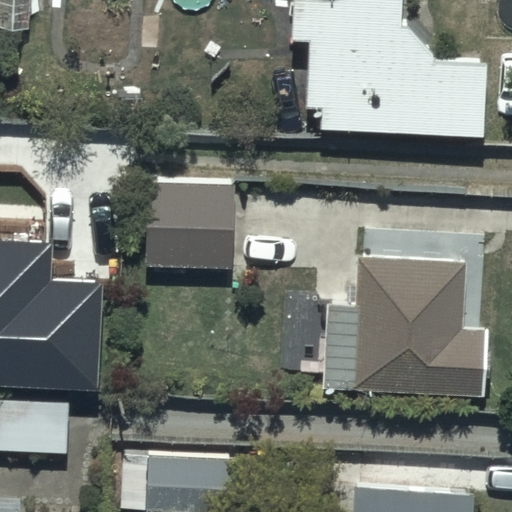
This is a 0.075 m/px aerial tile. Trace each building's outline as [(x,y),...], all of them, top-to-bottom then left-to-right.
[(30,0),(0,0),(0,24),(30,26),(30,0)] [(412,20),(402,17),(402,0),(293,0),(292,32),(311,33),(308,101),(322,101),(321,120),(486,127),(489,57),(434,54),(434,46),(412,20)] [(235,177),(148,175),(148,183),(146,260),(234,261),(235,177)] [(51,242),(0,239),(0,388),(96,393),(101,283),(50,280),(51,242)] [(467,257),(359,252),(358,299),(327,298),(323,380),(485,388),(488,320),(464,319),(467,257)] [(72,397),(0,396),(0,446),(72,446),(72,397)] [(233,457),(149,454),(148,508),(232,511),(233,457)] [(357,511),(472,511),(474,488),(358,483),(357,511)]
